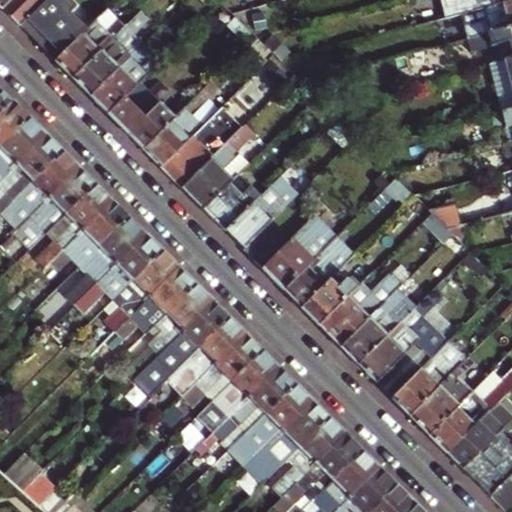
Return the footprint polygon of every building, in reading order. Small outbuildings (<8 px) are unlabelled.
[(0,0),(0,7),(2,10),(11,0),(0,0)] [(11,0),(2,10),(20,27),(47,0),(11,0)] [(55,62),(97,21),(98,20),(77,0),(47,0),(20,27),(55,62)] [(484,9),(511,1),(511,0),(470,0),(470,1),(442,8),(414,16),(416,27),(460,15),(484,9)] [(440,0),(442,8),(470,1),(470,0),(440,0)] [(486,34),(511,27),(511,1),(484,9),(488,21),(463,27),(466,39),(486,34)] [(97,21),(106,30),(118,18),(108,9),(98,20),(97,21)] [(463,27),(488,21),(484,9),(460,15),(463,27)] [(55,62),(72,80),(126,27),(118,18),(106,30),(97,21),(55,62)] [(256,38),(236,18),(228,25),(248,46),(256,38)] [(72,80),(90,97),(142,46),(143,45),(126,27),(72,80)] [(511,57),(511,27),(486,34),(489,48),(508,43),(511,57)] [(259,70),(273,56),(256,38),(248,46),(241,53),(259,70)] [(504,60),(511,58),(511,57),(508,43),(489,48),(493,63),(504,60)] [(124,99),(133,90),(137,86),(144,79),(134,69),(149,54),(142,46),(90,97),(107,115),(124,99)] [(501,113),(511,110),(511,91),(504,60),(493,63),(489,64),(501,113)] [(308,106),(315,98),(301,84),(294,77),(286,84),(308,106)] [(143,151),(161,169),(214,115),(218,111),(209,102),(219,91),(211,83),(196,98),(184,110),(143,151)] [(144,119),(154,110),(133,90),(124,99),(144,119)] [(0,114),(11,103),(0,92),(0,114)] [(327,129),(336,120),(324,108),(315,98),(308,106),(306,107),(327,129)] [(107,115),(143,151),(184,110),(180,105),(170,115),(159,104),(154,110),(144,119),(124,99),(107,115)] [(336,120),(344,129),(353,100),(324,108),(336,120)] [(0,147),(28,120),(11,103),(0,114),(0,147)] [(511,141),(511,110),(501,113),(491,116),(495,130),(504,127),(508,143),(511,141)] [(161,169),(181,189),(235,136),(214,115),(161,169)] [(0,180),(45,137),(28,120),(0,147),(0,180)] [(327,129),(346,147),(354,139),(344,129),(336,120),(327,129)] [(181,189),(203,211),(230,185),(232,182),(222,172),(238,156),(235,153),(253,135),(244,126),(235,136),(181,189)] [(0,198),(5,194),(13,201),(62,154),(45,137),(0,180),(0,198)] [(505,159),(511,156),(511,141),(508,143),(501,144),(505,159)] [(21,210),(29,218),(78,170),(62,154),(13,201),(21,210)] [(232,182),(238,176),(248,166),(238,156),(222,172),(232,182)] [(30,250),(45,235),(94,187),(78,170),(29,218),(20,227),(14,233),(30,250)] [(230,185),(241,196),(250,188),(238,176),(232,182),(230,185)] [(405,205),(412,197),(394,179),(387,186),(405,205)] [(203,211),(225,233),(253,204),(260,198),(250,188),(241,196),(230,185),(203,211)] [(35,260),(44,270),(111,204),(94,187),(45,235),(53,242),(35,260)] [(244,252),(267,229),(284,210),(275,201),(266,192),(260,198),(253,204),(225,233),(244,252)] [(71,260),(79,268),(128,220),(111,204),(44,270),(39,274),(48,283),(71,260)] [(20,227),(29,218),(21,210),(12,219),(20,227)] [(452,236),(446,230),(430,215),(422,223),(443,245),(452,236)] [(244,252),(283,291),(331,243),(336,239),(315,217),(285,247),(267,229),(244,252)] [(65,298),(74,306),(144,237),(128,220),(79,268),(87,276),(65,298)] [(470,254),(475,253),(467,225),(446,230),(452,236),(470,254)] [(461,262),(470,254),(452,236),(443,245),(451,252),(461,262)] [(104,293),(112,302),(161,254),(144,237),(74,306),(61,319),(69,327),(104,293)] [(283,291),(301,309),(330,280),(349,261),(331,243),(283,291)] [(436,252),(443,259),(451,252),(443,245),(436,252)] [(102,345),(114,333),(177,270),(161,254),(112,302),(119,309),(112,316),(105,323),(104,322),(92,334),(102,345)] [(479,280),(488,272),(470,254),(461,262),(479,280)] [(318,327),(339,348),(397,291),(402,286),(381,265),(356,290),(318,327)] [(146,335),(154,327),(194,287),(177,270),(114,333),(123,342),(138,327),(146,335)] [(301,309),(318,327),(356,290),(347,280),(338,288),(330,280),(301,309)] [(143,371),(149,364),(211,303),(194,287),(154,327),(160,333),(148,345),(151,348),(136,364),(143,371)] [(339,348),(358,366),(415,309),(397,291),(339,348)] [(358,366),(375,384),(419,340),(410,331),(423,318),(437,304),(429,296),(415,309),(358,366)] [(105,309),(112,316),(119,309),(112,302),(105,309)] [(172,362),(179,368),(227,320),(211,303),(149,364),(157,372),(167,363),(168,365),(172,362)] [(410,331),(419,340),(432,327),(423,318),(410,331)] [(182,399),(195,385),(244,337),(227,320),(179,368),(188,378),(181,385),(175,391),(182,399)] [(391,399),(391,400),(435,357),(433,354),(446,341),(435,329),(421,343),(419,340),(375,384),(391,399)] [(196,418),(212,402),(261,354),(244,337),(195,385),(182,399),(190,407),(188,410),(196,418)] [(391,400),(409,417),(453,374),(465,362),(447,344),(435,357),(391,400)] [(212,402),(228,418),(277,370),(261,354),(212,402)] [(188,378),(179,368),(172,375),(181,385),(188,378)] [(228,418),(245,435),(294,387),(277,370),(228,418)] [(428,437),(446,455),(506,395),(511,389),(511,371),(501,383),(481,402),(472,394),(458,408),(428,437)] [(409,417),(428,437),(458,408),(443,393),(457,379),(453,374),(409,417)] [(472,394),(481,402),(501,383),(492,374),(472,394)] [(443,393),(458,408),(472,394),(457,379),(443,393)] [(246,467),(248,466),(310,403),(294,387),(245,435),(230,450),(246,467)] [(446,455),(462,470),(494,438),(490,433),(504,420),(499,414),(511,402),(506,395),(446,455)] [(271,461),(278,468),(327,420),(310,403),(248,466),(257,474),(271,461)] [(272,491),(281,499),(344,437),(327,420),(278,468),(286,477),(272,491)] [(489,498),(509,478),(511,475),(511,439),(503,430),(494,438),(462,470),(489,498)] [(286,511),(304,495),(312,502),(360,453),(344,437),(281,499),(273,507),(278,511),(286,511)] [(317,511),(334,511),(377,470),(360,453),(312,502),(320,510),(317,511)] [(3,476),(21,491),(42,471),(24,455),(3,476)] [(257,474),(264,482),(278,468),(271,461),(257,474)] [(368,511),(394,487),(377,470),(334,511),(368,511)] [(489,498),(503,511),(511,511),(511,481),(509,478),(489,498)] [(401,511),(410,503),(394,487),(368,511),(401,511)] [(44,511),(60,511),(47,499),(39,507),(44,511)] [(91,511),(79,500),(66,511),(91,511)] [(418,511),(410,503),(401,511),(418,511)]
